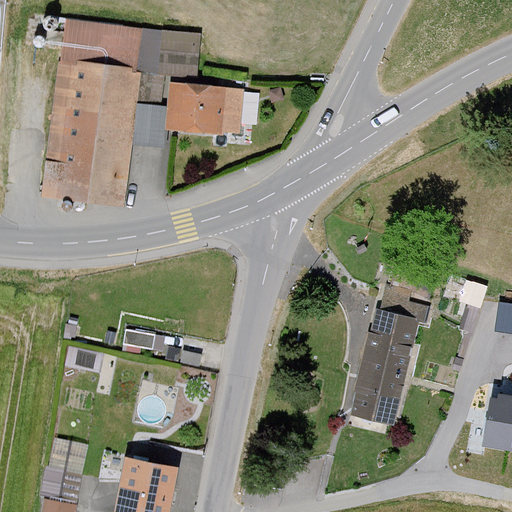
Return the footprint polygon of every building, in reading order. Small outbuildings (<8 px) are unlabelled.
[(231,141),(236,93),(192,88),(198,39),(55,24),(36,202),(119,211),(126,146),(162,150),(163,133),(231,141)] [(483,302),(489,280),(470,275),(464,297),(483,302)] [(511,329),(511,298),(502,298),(499,328),(511,329)] [(386,428),(410,323),(367,313),(343,418),(386,428)] [(128,344),(156,348),(158,333),(130,329),(128,344)] [(511,399),(493,394),(487,415),(472,412),(464,445),(511,456),(511,399)] [(154,511),(163,471),(113,460),(102,511),(154,511)] [(39,495),(56,498),(60,473),(43,470),(39,495)]
